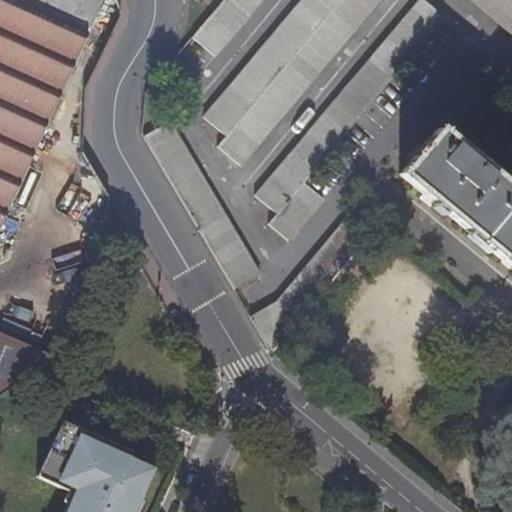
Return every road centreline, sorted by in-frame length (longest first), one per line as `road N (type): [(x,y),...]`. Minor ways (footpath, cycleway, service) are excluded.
road 1 (residential): [(217,319),(112,139),(112,94),(146,36),(152,0)]
road 2 (residential): [(234,194),(398,0)]
road 3 (residential): [(234,194),(196,133),(194,110),(280,0)]
road 4 (residential): [(419,511),(261,381)]
road 5 (residential): [(511,300),(359,180)]
road 6 (residential): [(359,180),(482,38)]
road 7 (residential): [(190,511),(234,413),(261,381)]
